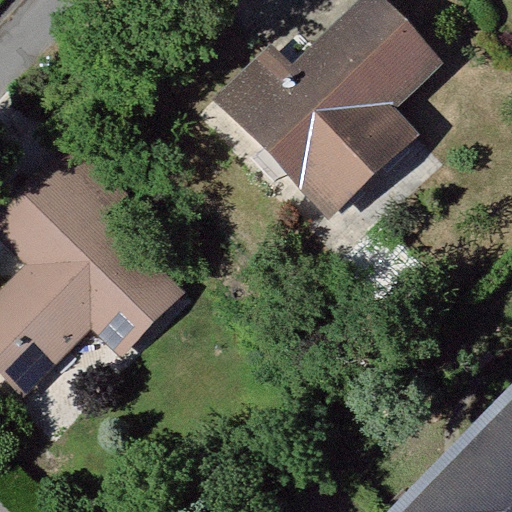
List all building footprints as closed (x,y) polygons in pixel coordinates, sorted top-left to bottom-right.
[(305,87),(275,56),(228,100),(274,149),(287,137),(311,163),(299,174),(306,182),(314,187),(325,192),(336,193),(346,192),(356,189),(365,184),(372,177),(379,168),(412,138),(387,112),(437,65),(377,2),(325,52),(334,62),(305,87)] [(311,163),(287,137),(274,149),(299,174),(311,163)] [(56,181),(98,222),(123,195),(80,155),(56,181)] [(0,320),(0,368),(12,380),(26,365),(46,384),(98,331),(128,358),(180,303),(98,222),(56,181),(0,239),(40,278),(0,320)] [(26,365),(12,380),(31,399),(46,384),(26,365)] [(511,410),(414,511),(446,511),(448,504),(457,487),(470,467),(479,456),(490,445),(505,432),(511,426),(511,410)] [(511,511),(511,426),(505,432),(490,445),(479,456),(470,467),(457,487),(448,504),(446,511),(511,511)]
